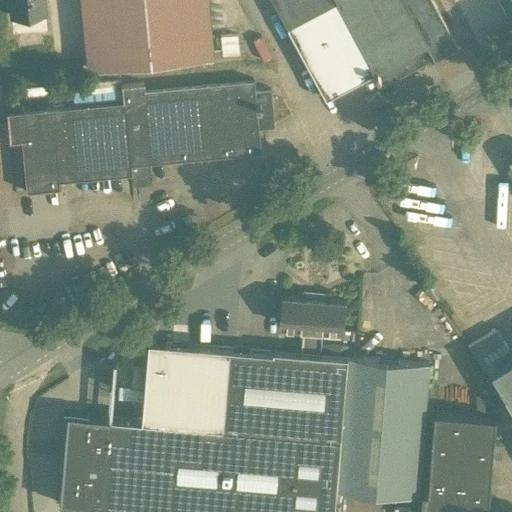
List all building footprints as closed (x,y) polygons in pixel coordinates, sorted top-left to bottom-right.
[(8,0),(10,16),(45,12),(43,0),(8,0)] [(79,0),(86,67),(118,64),(213,55),(207,0),(79,0)] [(431,0),(276,0),(319,96),(377,71),(381,80),(453,49),(431,0)] [(511,18),(511,0),(500,0),(511,19),(511,18)] [(222,54),(239,53),(237,34),(220,35),(222,54)] [(8,139),(20,138),(25,190),(59,186),(59,178),(131,172),(130,162),(150,160),(150,158),(258,147),(258,149),(260,149),(257,126),(273,125),(270,87),(254,89),(253,77),(247,78),(216,81),(143,87),(143,81),(120,83),(122,102),(7,113),(7,110),(6,110),(8,139)] [(302,350),(312,350),(316,290),(308,290),(305,289),(305,296),(287,295),(285,294),(283,324),(285,324),(304,325),(302,350)] [(324,291),(316,290),(312,350),(321,351),(323,326),(344,328),(347,299),(326,298),(327,291),(324,291)] [(482,365),(509,349),(491,317),(463,334),(465,337),(482,365)] [(178,511),(336,511),(338,488),(343,437),(177,421),(177,416),(226,420),(233,337),(209,335),(204,335),(203,339),(186,337),(184,355),(149,352),(146,386),(143,418),(111,416),(103,506),(178,511)] [(345,410),(343,437),(338,488),(342,488),(419,494),(425,407),(429,360),(321,352),(321,351),(312,350),(302,350),(251,345),(246,401),(345,410)] [(511,356),(495,367),(511,394),(511,356)] [(131,384),(144,386),(147,363),(134,361),(131,384)] [(440,362),(436,410),(498,415),(499,400),(478,365),(440,362)] [(489,511),(498,415),(436,410),(428,511),(489,511)]
